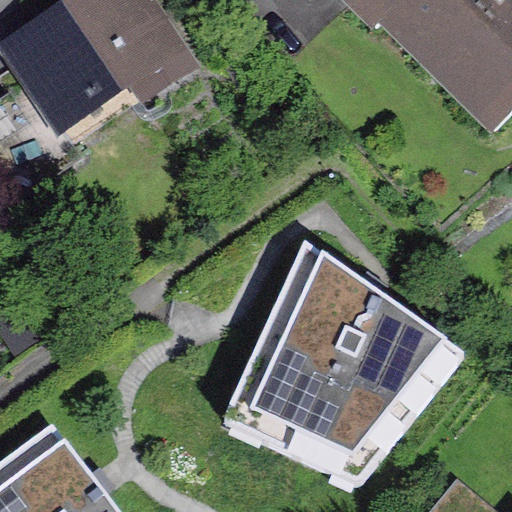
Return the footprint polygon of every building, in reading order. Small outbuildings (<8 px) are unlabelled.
[(163,0),(109,0),(19,61),(73,141),(200,55),(163,0)] [(290,0),(364,77),(444,0),(290,0)] [(511,0),(446,0),(385,59),(495,172),(511,156),(511,0)] [(463,350),(306,240),(226,417),(358,476),(463,350)] [(119,511),(50,425),(0,462),(0,511),(119,511)]
